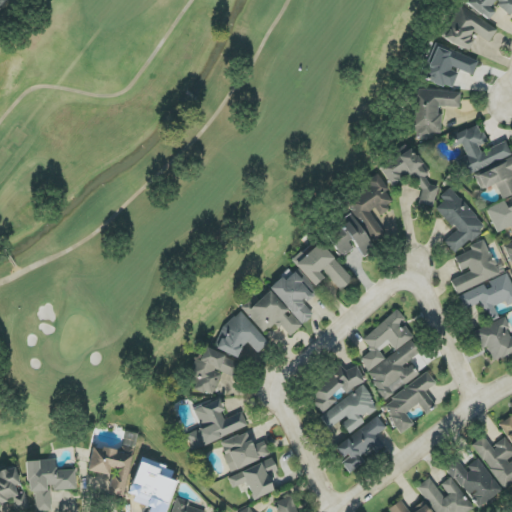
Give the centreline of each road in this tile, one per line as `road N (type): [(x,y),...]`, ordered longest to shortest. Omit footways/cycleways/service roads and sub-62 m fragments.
road 1 (residential): [(482,403),(414,272),(270,389),(335,511)]
road 2 (residential): [(343,511),(511,386)]
